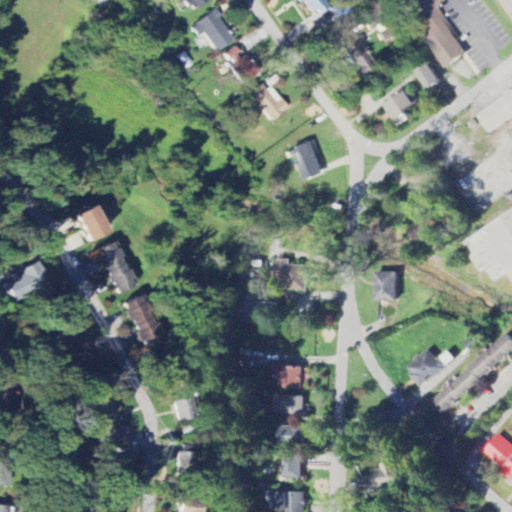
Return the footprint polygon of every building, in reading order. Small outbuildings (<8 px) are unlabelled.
[(178,0),(187,14),(209,2),(207,0),(178,0)] [(323,0),(298,0),(315,20),(330,8),(323,0)] [(467,56),(435,8),(441,3),(439,0),(398,0),(446,70),(467,56)] [(233,40),(211,12),(189,29),(196,39),(200,35),(215,54),(233,40)] [(340,51),(357,75),(373,64),(367,55),(383,44),(372,28),(340,51)] [(418,73),(430,90),(443,81),(431,64),(418,73)] [(248,95),(270,123),(285,110),(263,83),(248,95)] [(395,122),(420,109),(411,92),(386,104),(395,122)] [(511,93),(479,113),(490,131),(511,118),(511,93)] [(293,148),(306,182),(325,175),(312,141),(293,148)] [(85,242),(105,233),(93,206),(73,215),(85,242)] [(511,214),(463,244),(481,273),(487,269),(495,282),(509,274),(511,278),(511,214)] [(425,246),(440,226),(425,215),(410,236),(425,246)] [(131,288),(113,243),(95,250),(114,295),(131,288)] [(275,283),(285,283),(285,291),(308,292),(309,267),(290,266),(290,261),(276,260),(275,283)] [(18,271),(19,274),(4,280),(14,302),(47,288),(36,263),(18,271)] [(241,282),(259,283),(260,272),(241,272),(241,282)] [(399,302),(399,273),(377,273),(377,302),(399,302)] [(163,337),(138,295),(119,306),(144,348),(163,337)] [(278,303),(246,303),(246,322),(278,323),(278,303)] [(80,342),(71,326),(51,335),(60,352),(80,342)] [(433,403),(445,416),(511,354),(511,338),(509,335),(433,403)] [(68,358),(79,378),(99,368),(88,348),(68,358)] [(424,389),(448,367),(431,349),(407,371),(424,389)] [(280,367),(279,389),(304,390),(305,368),(280,367)] [(170,398),(177,423),(199,418),(192,392),(170,398)] [(305,398),(276,397),(275,415),(305,416),(305,398)] [(97,443),(124,438),(119,414),(92,420),(97,443)] [(307,428),(277,428),(277,446),(306,446),(307,428)] [(484,455),(511,477),(511,445),(499,435),(484,455)] [(176,473),(195,473),(195,453),(176,453),(176,473)] [(285,480),(303,480),(304,459),(285,459),(285,480)] [(375,472),(376,478),(365,479),(368,494),(411,487),(407,462),(384,466),(385,470),(375,472)] [(273,510),(286,511),(285,511),(305,511),(305,493),(273,493),(273,510)] [(0,511),(14,511),(15,498),(0,497),(0,511)]
